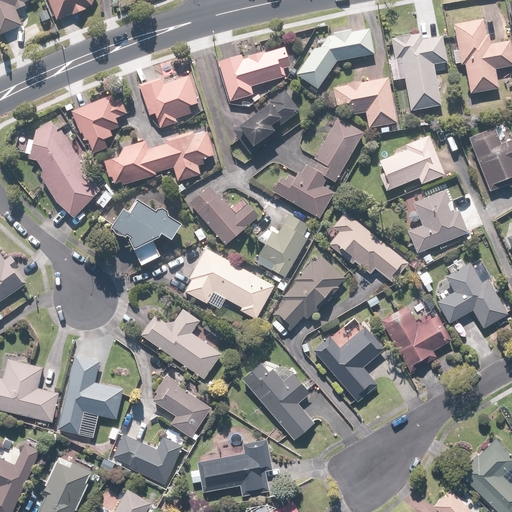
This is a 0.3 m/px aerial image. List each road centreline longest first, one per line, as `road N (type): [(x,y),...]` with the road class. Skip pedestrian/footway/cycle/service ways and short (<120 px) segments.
road 1 (secondary): [(0,99),(56,68),(204,19)]
road 2 (residential): [(511,367),(410,424),(363,472)]
road 3 (residential): [(0,198),(90,293)]
